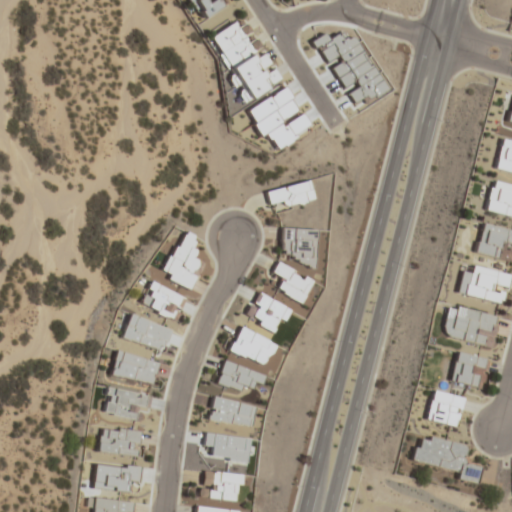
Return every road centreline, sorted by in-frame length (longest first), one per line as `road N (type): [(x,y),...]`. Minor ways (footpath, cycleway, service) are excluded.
road 1 (tertiary): [(436,0),(303,511)]
road 2 (tertiary): [(329,511),(460,0)]
road 3 (residential): [(164,511),(189,362),(230,275),(236,241)]
road 4 (residential): [(261,0),(337,134)]
road 5 (residential): [(279,31),(314,16),(346,16),(427,38)]
